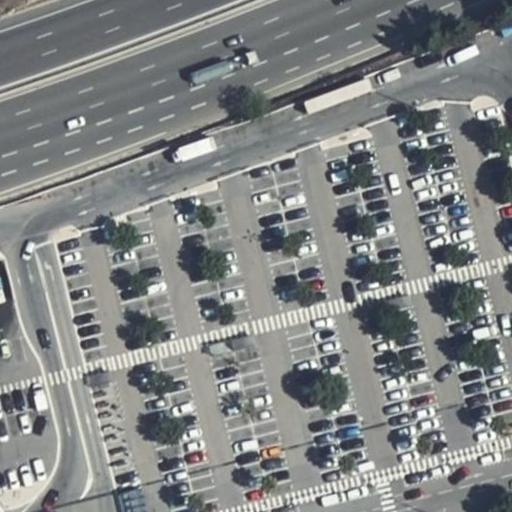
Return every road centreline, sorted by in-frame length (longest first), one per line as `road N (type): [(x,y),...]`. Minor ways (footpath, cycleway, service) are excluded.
road 1 (motorway): [(0,140),(367,0)]
road 2 (motorway): [(168,0),(0,60)]
